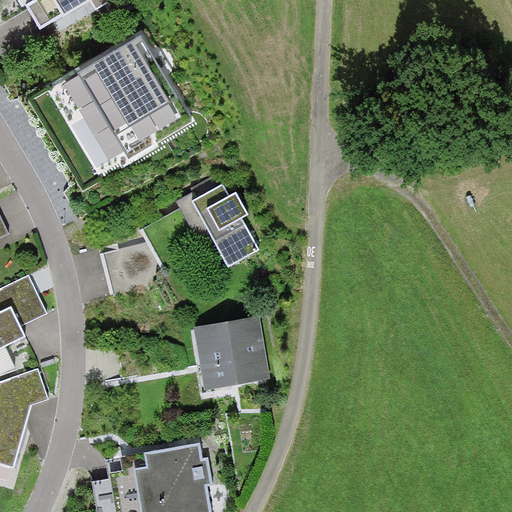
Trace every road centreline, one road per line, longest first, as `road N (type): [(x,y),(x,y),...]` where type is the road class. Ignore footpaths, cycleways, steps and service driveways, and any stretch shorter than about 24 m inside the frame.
road 1 (residential): [(251,511),(290,417),(304,342),(321,0)]
road 2 (residential): [(36,511),(68,428),(69,306),(58,240),(0,133)]
road 3 (track): [(511,346),(401,186),(315,157)]
